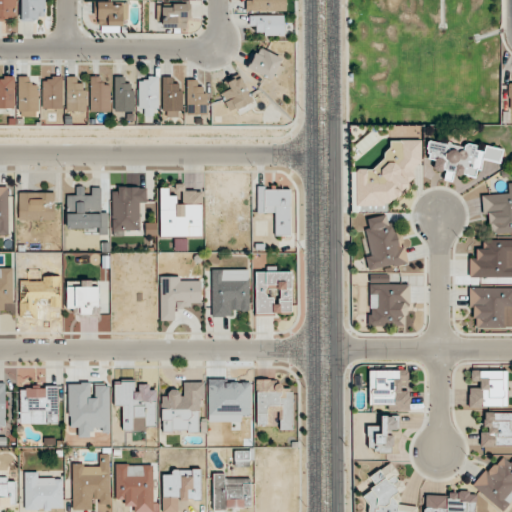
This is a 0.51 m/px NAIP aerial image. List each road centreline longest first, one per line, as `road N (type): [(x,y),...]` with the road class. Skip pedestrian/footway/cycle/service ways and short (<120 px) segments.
road 1 (tertiary): [(322,0),(328,511)]
road 2 (residential): [(511,353),(0,352)]
road 3 (residential): [(0,155),(325,156)]
road 4 (residential): [(441,219),(442,453)]
road 5 (residential): [(0,48),(216,48)]
